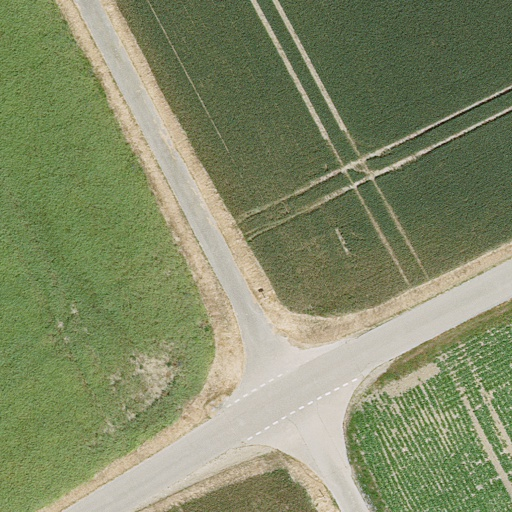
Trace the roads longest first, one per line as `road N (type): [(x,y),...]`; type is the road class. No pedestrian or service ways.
road 1 (track): [(83,0),(353,511)]
road 2 (unclassified): [(511,281),(288,392),(95,511)]
